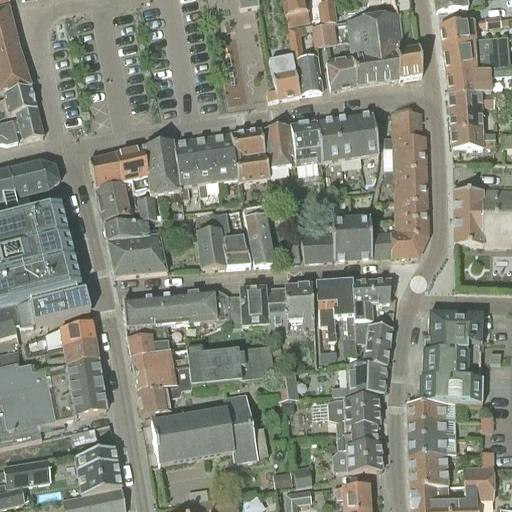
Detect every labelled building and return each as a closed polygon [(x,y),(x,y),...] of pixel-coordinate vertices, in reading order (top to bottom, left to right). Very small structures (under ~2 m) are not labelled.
[(236,0),(239,14),(258,11),(256,0),(236,0)] [(280,0),(287,32),(309,27),(303,0),(280,0)] [(432,0),(434,16),(467,12),(466,3),(472,2),(471,0),(432,0)] [(332,5),(318,7),(321,29),(335,27),(332,5)] [(0,13),(0,58),(19,53),(7,12),(0,13)] [(393,53),(402,52),(398,19),(346,25),(351,63),(355,91),(398,85),(393,53)] [(484,23),(484,24),(485,31),(485,33),(500,31),(499,21),(484,23)] [(473,33),(485,31),(484,24),(438,30),(441,51),(475,47),(474,45),(473,33)] [(304,30),(297,31),(298,39),(305,38),(305,36),(311,35),(311,32),(310,29),(304,30)] [(335,50),(332,29),(311,32),(311,35),(314,53),(335,50)] [(291,61),(297,101),(300,101),(321,98),(316,63),(302,65),(298,39),(297,31),(287,33),(291,61)] [(441,51),(444,79),(474,76),(474,78),(487,77),(487,78),(495,77),(495,76),(504,75),(509,75),(506,42),(474,45),(475,47),(441,51)] [(393,53),(398,85),(421,81),(416,49),(402,52),(393,53)] [(0,97),(2,97),(29,90),(19,53),(0,58),(0,97)] [(297,101),(291,61),(268,66),(271,82),(274,95),(265,98),(267,107),(276,105),(297,101)] [(355,91),(351,63),(325,68),(330,97),(355,91)] [(474,76),(444,79),(446,101),(490,98),(489,83),(510,81),(510,75),(509,75),(504,75),(495,76),(495,77),(487,78),(487,77),(474,78),(474,76)] [(16,125),(19,136),(21,146),(43,141),(36,113),(35,113),(29,90),(2,97),(7,120),(14,119),(16,125)] [(490,98),(446,101),(449,136),(481,134),(480,113),(492,113),(492,98),(490,98)] [(392,143),(420,143),(419,118),(391,119),(392,143)] [(372,119),(352,122),(358,163),(377,161),(372,119)] [(339,166),(358,163),(352,122),(333,125),(339,166)] [(0,148),(0,149),(5,150),(17,148),(14,138),(19,136),(16,125),(0,128),(0,148)] [(315,128),(320,169),(339,166),(333,125),(315,128),(315,126),(315,128)] [(295,173),(320,169),(315,128),(315,126),(289,130),(289,132),(293,163),(288,163),(289,172),(295,171),(295,173)] [(289,132),(260,136),(267,175),(289,172),(288,163),(293,163),(289,132)] [(481,152),(482,152),(493,152),(493,140),(481,140),(481,134),(449,136),(450,155),(451,160),(458,160),(458,155),(481,155),(481,152)] [(260,136),(228,140),(236,185),(237,188),(268,184),(267,175),(260,136)] [(228,140),(210,142),(216,188),(217,200),(225,199),(224,186),(236,185),(228,140)] [(511,140),(503,141),(503,150),(511,150),(511,140)] [(191,145),(197,190),(199,203),(207,202),(205,189),(216,188),(210,142),(191,145)] [(392,154),(393,176),(424,175),(423,142),(420,143),(392,143),(382,143),(383,154),(392,154)] [(187,192),(197,190),(191,145),(172,148),(180,199),(181,205),(188,204),(187,192)] [(146,182),(149,199),(149,203),(180,199),(172,148),(172,147),(140,153),(140,154),(146,182)] [(112,160),(121,189),(124,188),(131,186),(134,202),(149,199),(146,182),(140,154),(112,160)] [(94,195),(95,195),(121,189),(112,160),(86,166),(94,195)] [(0,209),(26,203),(48,198),(59,187),(54,171),(39,167),(6,175),(0,176),(0,209)] [(394,209),(426,209),(424,175),(393,176),(383,177),(384,187),(393,187),(394,209)] [(124,188),(121,189),(95,195),(98,211),(128,204),(124,188)] [(511,193),(452,193),(452,250),(511,251),(511,193)] [(0,312),(27,306),(32,332),(87,319),(82,300),(75,302),(74,296),(79,294),(75,275),(58,207),(29,215),(26,203),(0,209),(0,312)] [(128,204),(98,211),(102,227),(131,221),(128,204)] [(136,208),(137,227),(147,226),(155,226),(153,207),(136,208)] [(394,226),(426,226),(426,209),(394,209),(394,226)] [(264,219),(273,218),(272,211),(263,212),(242,215),(244,223),(253,272),(274,270),(264,220),(264,219)] [(213,221),(216,235),(224,273),(225,273),(225,274),(250,272),(243,239),(227,241),(227,238),(228,237),(225,218),(213,221)] [(349,223),(352,265),(371,264),(372,263),(370,238),(369,222),(349,223)] [(329,239),(332,266),(352,265),(349,223),(329,224),(330,239),(329,239)] [(149,236),(147,226),(137,227),(102,231),(106,247),(158,242),(178,240),(176,233),(149,236)] [(426,226),(394,226),(394,236),(389,237),(390,262),(390,263),(417,263),(427,243),(426,226)] [(224,273),(216,235),(195,238),(200,275),(224,273)] [(390,262),(389,237),(370,238),(372,263),(390,262)] [(332,266),(329,239),(299,241),(303,267),(332,266)] [(158,242),(106,247),(113,282),(165,277),(158,242)] [(298,263),(297,250),(283,252),(285,265),(298,263)] [(353,329),(369,327),(371,327),(370,309),(388,308),(388,307),(389,306),(389,286),(389,285),(350,287),(353,329)] [(353,329),(350,287),(331,288),(333,313),(331,313),(332,322),(334,322),(345,321),(346,343),(342,344),(342,361),(356,360),(355,349),(353,329)] [(327,347),(335,346),(334,322),(332,322),(331,313),(333,313),(331,288),(315,289),(317,309),(316,309),(318,332),(326,331),(327,347)] [(262,294),(266,332),(267,337),(268,347),(278,346),(282,346),(281,336),(287,335),(286,326),(301,325),(302,334),(313,334),(311,290),(283,292),(283,293),(262,294)] [(227,302),(229,328),(229,331),(229,333),(240,333),(240,334),(266,332),(262,294),(237,296),(238,301),(227,302)] [(215,334),(229,328),(227,302),(216,296),(212,296),(163,301),(166,330),(214,325),(215,334)] [(126,344),(146,342),(147,350),(168,347),(166,330),(163,301),(122,304),(125,335),(126,344)] [(0,342),(20,337),(19,333),(32,331),(32,332),(27,306),(0,312),(0,342)] [(427,318),(427,344),(423,344),(422,356),(421,356),(420,382),(452,383),(478,384),(479,357),(478,357),(478,349),(481,349),(481,319),(427,318)] [(391,328),(392,319),(386,319),(384,321),(383,327),(391,328)] [(364,350),(360,371),(385,372),(391,334),(369,331),(369,327),(353,329),(355,349),(364,350)] [(65,371),(65,372),(96,365),(91,328),(59,334),(63,360),(49,363),(51,372),(47,373),(48,375),(65,371)] [(146,342),(126,344),(130,363),(168,357),(172,356),(171,347),(168,347),(147,350),(146,342)] [(278,346),(268,347),(269,351),(270,361),(279,360),(278,346)] [(241,386),(272,381),(270,361),(269,351),(237,354),(241,386)] [(241,386),(237,354),(202,358),(201,352),(185,354),(186,360),(186,364),(188,373),(191,391),(241,386)] [(15,356),(0,359),(0,372),(17,369),(18,368),(15,356)] [(168,357),(130,363),(133,380),(188,373),(186,364),(186,360),(181,361),(181,365),(170,366),(168,357)] [(335,357),(319,359),(320,366),(324,365),(335,365),(335,357)] [(499,358),(489,358),(489,368),(499,368),(499,358)] [(106,417),(96,365),(65,372),(65,371),(48,375),(42,376),(54,430),(76,426),(76,423),(106,417)] [(0,411),(4,431),(7,437),(17,435),(17,437),(24,436),(54,430),(42,376),(31,378),(30,370),(18,373),(17,369),(0,372),(0,411)] [(330,394),(330,402),(383,398),(385,372),(360,371),(345,370),(346,392),(330,394)] [(188,373),(133,380),(137,400),(191,391),(188,373)] [(296,405),(293,378),(273,381),(276,407),(280,407),(292,406),(296,405)] [(417,408),(431,409),(453,410),(481,410),(481,385),(478,384),(452,383),(420,382),(420,383),(418,383),(417,408)] [(193,397),(191,391),(137,400),(140,422),(171,416),(169,407),(177,406),(180,402),(180,400),(193,397)] [(266,462),(262,434),(251,436),(244,400),(223,404),(224,415),(150,428),(157,471),(232,458),(234,469),(256,466),(256,464),(266,462)] [(335,426),(336,442),(378,439),(377,431),(378,431),(377,403),(335,406),(327,408),(328,425),(335,426)] [(292,406),(280,407),(281,418),(293,417),(292,406)] [(406,426),(411,426),(453,426),(453,410),(431,409),(417,408),(406,408),(406,426)] [(41,445),(39,433),(24,436),(17,437),(17,435),(7,437),(4,431),(0,411),(0,454),(9,452),(26,448),(41,445)] [(478,430),(489,429),(489,421),(482,421),(478,422),(478,426),(478,430)] [(411,426),(406,426),(407,443),(453,441),(453,426),(411,426)] [(489,429),(478,430),(478,438),(489,437),(489,429)] [(378,448),(378,439),(336,442),(337,454),(331,462),(332,478),(381,475),(379,448),(378,448)] [(407,462),(445,460),(445,461),(454,461),(453,441),(407,443),(407,462)] [(73,462),(81,501),(120,494),(113,454),(73,462)] [(479,458),(479,466),(490,465),(490,458),(479,458)] [(407,462),(409,495),(432,493),(432,492),(446,491),(445,461),(445,460),(407,462)] [(491,474),(490,465),(479,466),(479,474),(491,474)] [(6,494),(48,488),(45,467),(3,473),(6,494)] [(294,492),(310,490),(308,473),(292,475),(294,492)] [(463,504),(447,505),(447,511),(476,511),(476,505),(491,505),(491,474),(479,474),(462,474),(463,490),(463,504)] [(272,480),(274,494),(291,492),(289,478),(272,480)] [(342,511),(368,511),(367,491),(341,493),(332,493),(333,501),(336,503),(342,503),(342,511)] [(447,511),(447,505),(446,491),(432,492),(432,493),(409,495),(410,511),(447,511)] [(122,511),(120,494),(81,501),(61,505),(62,511),(122,511)] [(187,499),(189,509),(206,506),(204,496),(187,499)] [(295,511),(295,509),(309,507),(308,496),(285,499),(285,511),(295,511)] [(22,511),(19,497),(0,501),(0,511),(22,511)] [(235,511),(234,502),(206,506),(189,509),(184,510),(183,511),(235,511)]
